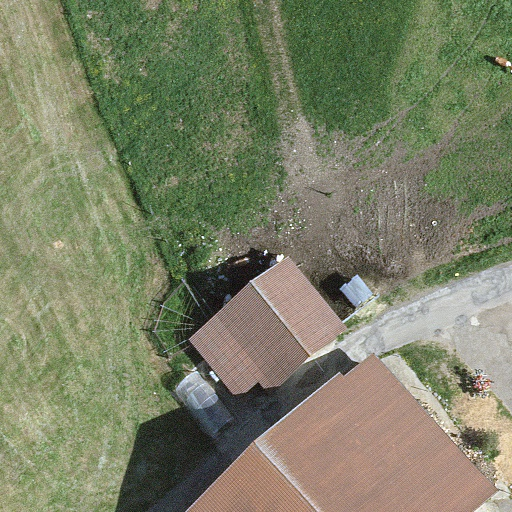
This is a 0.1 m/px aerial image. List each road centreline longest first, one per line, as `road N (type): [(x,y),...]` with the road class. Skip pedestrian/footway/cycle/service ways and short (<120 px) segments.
road 1 (unclassified): [(511,288),(369,343),(161,511)]
road 2 (track): [(449,312),(298,59),(288,0)]
